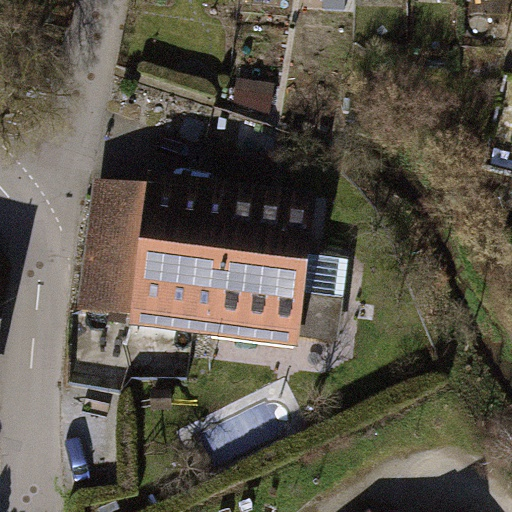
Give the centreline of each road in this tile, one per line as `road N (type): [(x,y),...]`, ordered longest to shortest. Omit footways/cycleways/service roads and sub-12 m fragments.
road 1 (residential): [(26,218),(42,268),(32,378),(37,511)]
road 2 (residential): [(26,218),(71,139),(101,0)]
